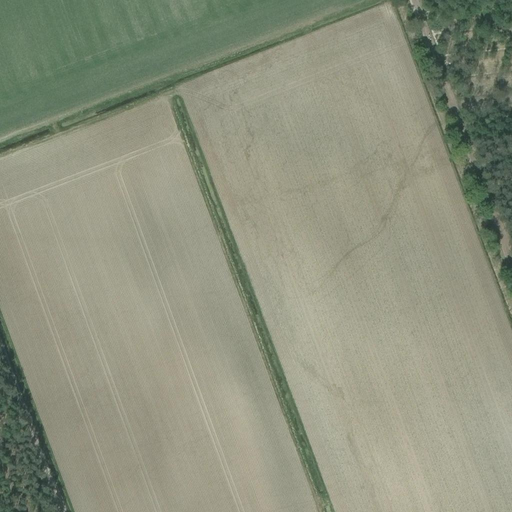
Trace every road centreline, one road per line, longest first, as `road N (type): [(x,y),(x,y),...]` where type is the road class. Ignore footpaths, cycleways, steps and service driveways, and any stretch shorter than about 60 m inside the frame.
road 1 (track): [(323,511),(170,91),(0,160)]
road 2 (track): [(511,284),(410,0)]
road 3 (track): [(0,347),(59,511)]
